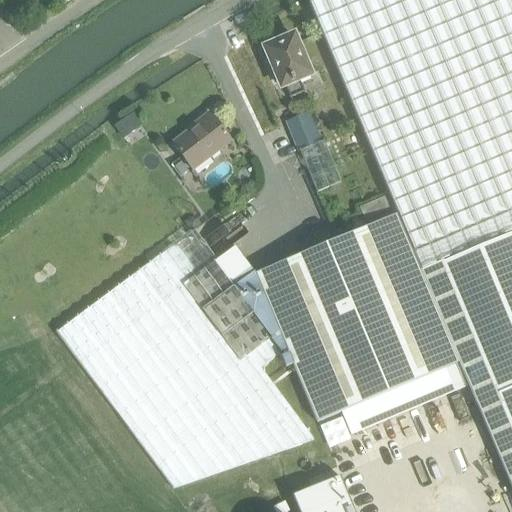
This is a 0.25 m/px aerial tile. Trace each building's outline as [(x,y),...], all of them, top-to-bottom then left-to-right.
[(511,0),(318,0),(307,6),(357,126),(396,217),(419,272),(458,364),(468,387),(511,491),(511,0)] [(297,81),(309,76),(292,36),(289,38),(287,33),(275,38),(277,43),(264,48),(277,78),(273,79),(276,87),(280,85),(281,88),(283,87),(289,99),(302,93),(297,81)] [(136,112),(114,128),(123,141),(141,127),(136,120),(140,117),(136,112)] [(309,113),(286,123),(316,194),(341,184),(323,143),(321,140),(309,113)] [(192,172),(229,143),(208,115),(194,126),(196,127),(172,146),(192,172)] [(364,220),(390,209),(385,197),(359,208),(364,220)] [(217,262),(183,287),(240,362),(280,334),(287,350),(317,423),(341,413),(350,436),(468,387),(458,364),(419,272),(396,217),(255,276),(235,248),(217,261),(217,262)] [(360,218),(351,222),(354,230),(364,226),(360,218)] [(194,231),(57,334),(173,490),(314,441),(279,395),(261,370),(287,350),(280,334),(240,362),(183,287),(217,262),(194,231)] [(353,511),(340,477),(292,497),(297,511),(353,511)] [(284,503),(273,508),(275,511),(288,511),(289,511),(284,503)]
